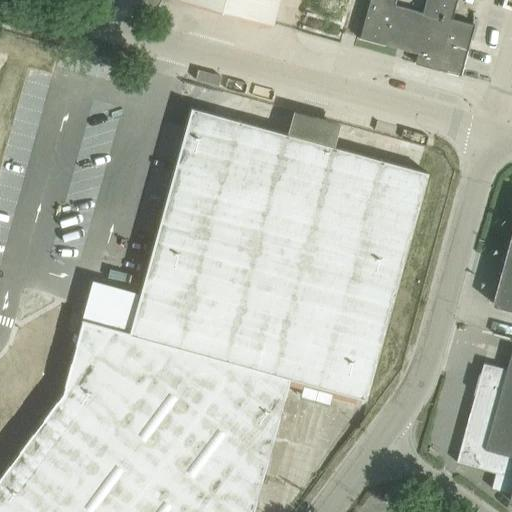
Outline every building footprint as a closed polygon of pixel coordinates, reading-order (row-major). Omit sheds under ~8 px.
[(183,0),(270,24),(276,0),(183,0)] [(368,0),(359,38),(383,44),(384,39),(418,49),(422,37),(425,38),(432,13),(451,18),(455,0),(424,0),(421,12),(393,4),(394,0),(368,0)] [(418,49),(414,63),(443,71),(459,75),(473,24),(451,18),(432,13),(425,38),(422,37),(418,49)] [(61,391),(0,473),(0,511),(251,511),(260,479),(287,381),(360,401),(361,397),(363,398),(368,381),(425,172),(236,120),(190,107),(128,333),(81,319),(61,391)] [(511,308),(511,239),(494,304),(511,308)] [(511,455),(511,354),(508,368),(485,362),(463,442),(511,455)] [(511,455),(463,442),(458,461),(497,472),(493,487),(511,492),(511,495),(511,500),(511,455)]
